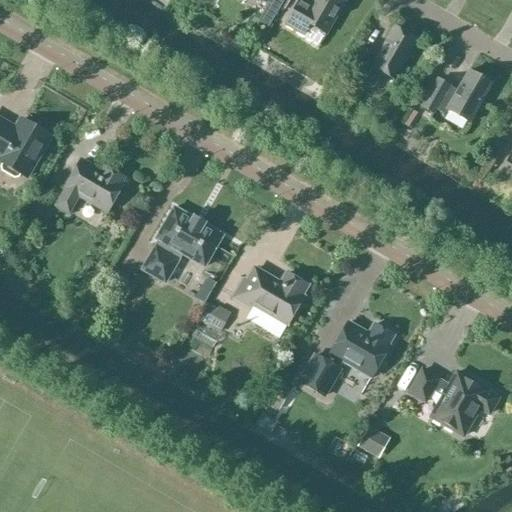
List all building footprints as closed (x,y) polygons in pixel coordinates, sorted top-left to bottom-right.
[(285,0),(273,0),(273,1),(271,0),(270,0),(258,22),(269,29),(286,0),(285,0)] [(325,36),(345,1),(343,0),(313,0),(310,7),(299,0),(284,25),(297,32),(302,23),(325,36)] [(394,81),(417,42),(393,29),(376,60),(362,52),(349,75),(374,89),(382,74),(394,81)] [(469,124),(492,86),(468,72),(457,92),(437,80),(421,108),(433,115),(435,111),(444,116),(447,111),(469,124)] [(14,134),(7,130),(9,127),(0,121),(0,163),(2,164),(1,165),(3,173),(13,179),(19,177),(20,175),(25,178),(49,136),(22,120),(14,134)] [(120,184),(123,180),(104,168),(101,173),(81,161),(65,189),(55,206),(69,214),(79,197),(106,213),(122,185),(120,184)] [(42,227),(51,211),(35,202),(26,218),(42,227)] [(193,218),(192,219),(174,208),(156,240),(159,242),(142,271),(165,284),(182,255),(205,269),(224,238),(205,227),(206,225),(193,218)] [(121,293),(130,277),(114,268),(105,283),(121,293)] [(242,281),(232,299),(250,309),(252,306),(271,317),(263,330),(279,339),(303,298),(301,297),(307,287),(286,274),(280,284),(254,269),(246,283),(242,281)] [(195,300),(204,305),(216,284),(207,279),(195,300)] [(216,309),(207,304),(197,323),(219,335),(230,314),(217,307),(216,309)] [(387,346),(393,336),(374,325),(367,335),(347,324),(329,355),(330,355),(326,363),(315,356),(299,383),(324,397),(339,371),(338,370),(343,363),(371,379),(389,348),(387,346)] [(490,392),(457,373),(449,387),(420,370),(407,393),(423,402),(431,389),(441,395),(428,417),(461,436),(478,408),(487,414),(496,398),(489,394),(490,392)] [(278,412),(290,392),(277,385),(266,405),(278,412)] [(283,414),(270,427),(282,439),(295,426),(283,414)] [(378,461),(390,440),(369,428),(357,448),(378,461)]
